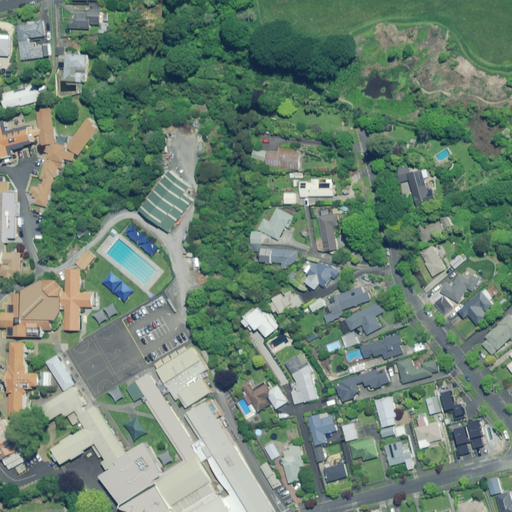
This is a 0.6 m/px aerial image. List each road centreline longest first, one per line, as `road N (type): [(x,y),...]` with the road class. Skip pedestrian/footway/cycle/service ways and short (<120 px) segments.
road 1 (residential): [(364,134),(401,283),(511,422)]
road 2 (residential): [(311,511),(511,458)]
